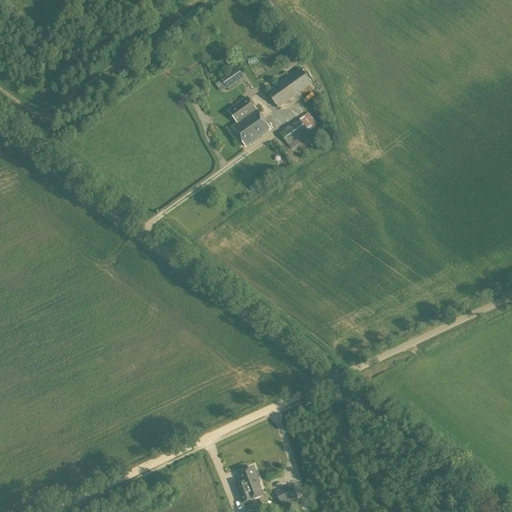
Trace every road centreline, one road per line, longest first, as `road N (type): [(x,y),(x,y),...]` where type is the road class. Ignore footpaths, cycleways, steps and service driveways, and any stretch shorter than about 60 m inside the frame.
road 1 (tertiary): [(333,381),(0,126)]
road 2 (track): [(57,511),(333,381)]
road 3 (unclassified): [(501,511),(333,381)]
road 4 (unclassified): [(333,381),(511,296)]
road 5 (tertiary): [(377,511),(333,381)]
